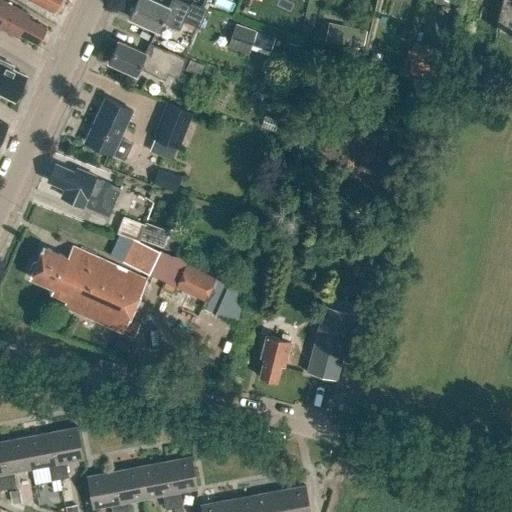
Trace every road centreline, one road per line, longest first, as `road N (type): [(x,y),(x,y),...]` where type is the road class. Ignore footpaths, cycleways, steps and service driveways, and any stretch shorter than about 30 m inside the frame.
road 1 (unclassified): [(511,474),(0,349)]
road 2 (unclassified): [(0,205),(95,0)]
